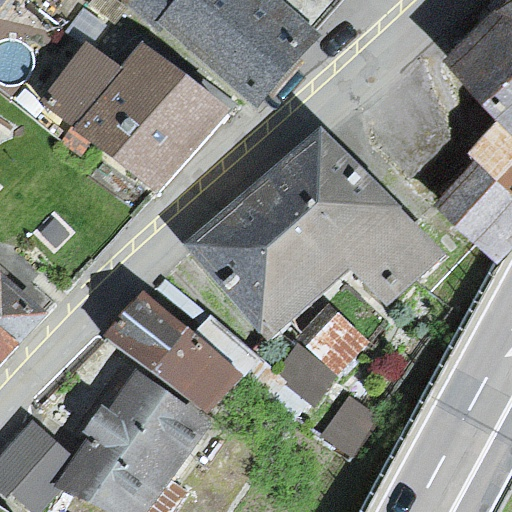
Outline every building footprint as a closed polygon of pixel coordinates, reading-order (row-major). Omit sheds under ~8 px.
[(134,0),(258,101),(314,33),(273,0),(195,0),(193,3),(188,0),(134,0)] [(511,106),(511,0),(497,0),(447,45),(507,111),(511,106)] [(157,189),(220,110),(147,52),(127,77),(91,48),(56,93),(89,120),(81,130),(157,189)] [(197,247),(273,328),(351,256),(392,302),(440,258),(398,212),(323,131),(197,247)] [(503,182),(468,153),(434,194),(469,223),(503,182)] [(0,365),(42,315),(0,279),(0,365)] [(241,374),(146,299),(116,337),(210,412),(241,374)] [(138,511),(200,426),(137,380),(68,477),(116,511),(138,511)] [(69,455),(36,428),(0,471),(0,477),(35,507),(52,486),(47,482),(69,455)]
